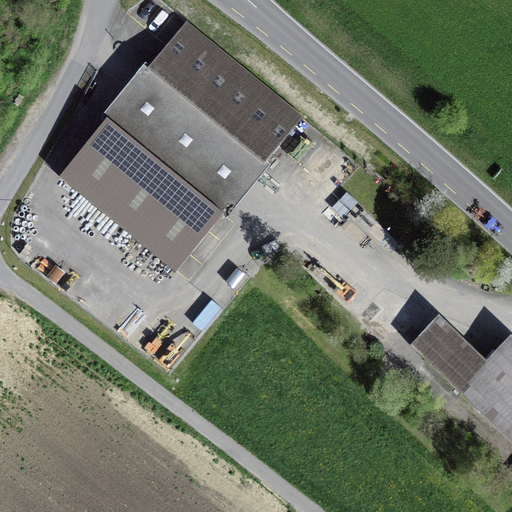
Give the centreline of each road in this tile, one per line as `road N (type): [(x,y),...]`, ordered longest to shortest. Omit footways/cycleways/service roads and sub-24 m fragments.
road 1 (track): [(307,511),(0,277)]
road 2 (primary): [(511,227),(242,0)]
road 3 (track): [(0,210),(108,0)]
